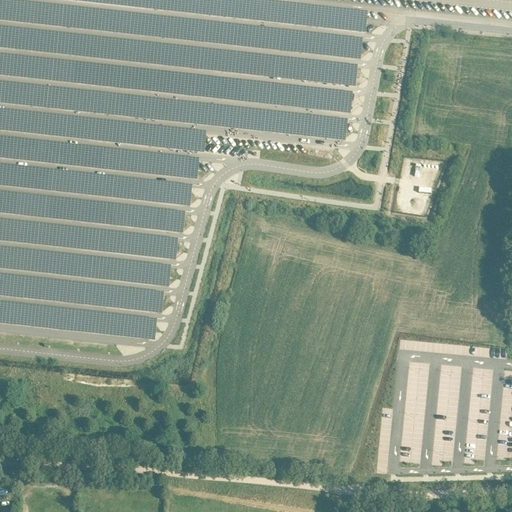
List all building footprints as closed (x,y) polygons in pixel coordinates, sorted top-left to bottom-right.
[(367,14),(240,0),(60,0),(365,33),(367,14)] [(359,40),(0,1),(0,20),(357,60),(359,40)] [(354,67),(0,28),(0,48),(352,86),(354,67)] [(349,94),(0,56),(0,75),(347,113),(349,94)] [(344,121),(0,84),(0,103),(342,141),(344,121)] [(206,134),(0,111),(0,130),(204,153),(206,134)] [(198,161),(0,139),(0,159),(196,181),(198,161)] [(192,188),(0,166),(0,186),(190,207),(192,188)] [(184,215),(0,194),(0,214),(182,234),(184,215)] [(178,241),(0,221),(0,241),(175,260),(178,241)] [(170,268),(0,249),(0,269),(168,288),(170,268)] [(163,295),(0,277),(0,296),(161,314),(163,295)] [(155,321),(0,304),(0,324),(153,341),(155,321)]
